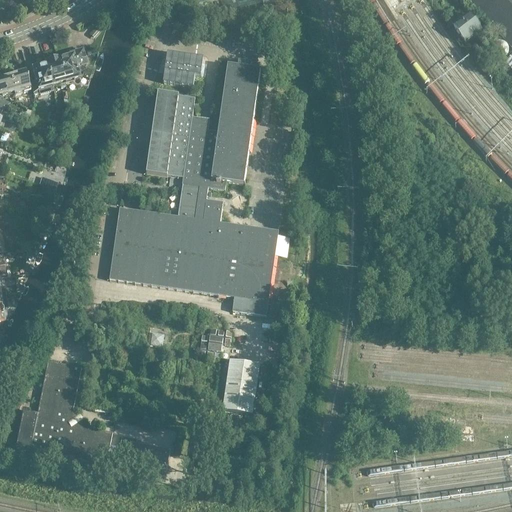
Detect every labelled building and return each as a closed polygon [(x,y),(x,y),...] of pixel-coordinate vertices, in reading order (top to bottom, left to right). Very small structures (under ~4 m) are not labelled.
[(262,0),(265,9),(274,7),(272,0),(262,0)] [(511,0),(467,0),(501,37),(511,49),(511,0)] [(469,16),(454,27),(467,44),(481,33),(469,16)] [(507,52),(507,51),(507,49),(507,48),(507,47),(507,46),(506,45),(506,44),(506,43),(505,42),(504,41),(502,41),(501,40),(500,40),(498,40),(496,41),(495,41),(495,42),(493,43),(493,44),(492,45),(492,47),(491,48),(491,49),(492,50),(492,51),(492,52),(493,53),(494,54),(495,55),(496,56),(498,56),(499,56),(500,56),(502,56),(503,55),(504,55),(505,54),(506,53),(507,52)] [(57,61),(64,83),(78,79),(75,68),(85,66),(81,51),(69,55),(70,58),(57,61)] [(511,52),(503,60),(511,69),(511,52)] [(167,55),(163,85),(199,90),(203,60),(167,55)] [(498,58),(492,62),(499,70),(504,65),(498,58)] [(45,64),(51,86),(59,84),(61,90),(65,89),(64,83),(57,61),(45,64)] [(51,86),(45,64),(36,66),(37,68),(32,70),(35,83),(30,85),(33,96),(44,93),(44,90),(51,88),(51,86)] [(120,210),(110,282),(235,299),(233,313),(267,318),(279,233),(221,224),(224,204),(207,202),(209,190),(225,192),(227,184),(245,187),(261,72),(251,71),(252,66),(239,64),(238,69),(229,68),(219,134),(208,133),(210,122),(193,119),(196,100),(179,98),(180,97),(159,94),(147,175),(168,178),(184,180),(183,186),(178,218),(120,210)] [(8,78),(13,97),(25,93),(28,87),(24,73),(8,78)] [(13,97),(8,78),(0,80),(0,98),(12,95),(13,97)] [(0,109),(3,111),(7,113),(8,111),(10,105),(0,101),(0,109)] [(18,115),(15,123),(25,127),(30,112),(26,110),(25,113),(18,115)] [(0,130),(3,132),(4,129),(6,130),(5,132),(10,134),(15,123),(18,115),(8,111),(7,113),(3,111),(0,118),(0,130)] [(291,313),(292,303),(281,301),(280,311),(291,313)] [(147,350),(184,354),(187,328),(150,324),(147,350)] [(202,337),(199,358),(213,360),(214,353),(221,353),(222,346),(230,347),(232,334),(211,331),(210,336),(208,336),(207,338),(202,337)] [(84,429),(73,412),(81,369),(48,363),(38,415),(24,412),(16,450),(106,468),(113,435),(84,429)] [(229,363),(222,412),(226,412),(252,416),(259,368),(259,367),(229,363)] [(139,468),(166,473),(170,453),(136,446),(137,441),(122,438),(116,468),(138,473),(139,468)] [(205,462),(208,441),(196,439),(192,460),(205,462)]
